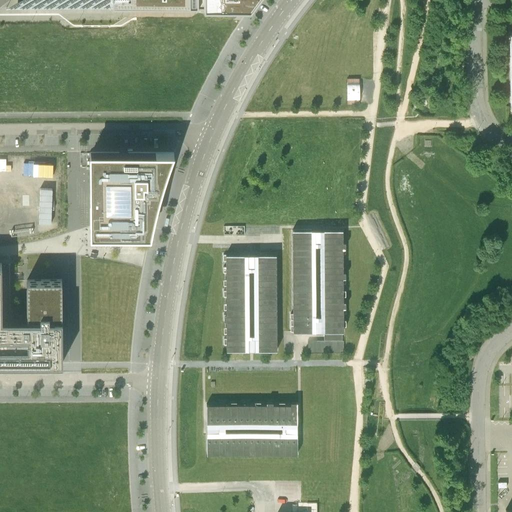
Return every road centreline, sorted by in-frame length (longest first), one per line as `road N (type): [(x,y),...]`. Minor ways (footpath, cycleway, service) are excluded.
road 1 (tertiary): [(158,382),(174,258),(209,138)]
road 2 (residential): [(0,130),(179,129),(209,138)]
road 3 (unclassified): [(511,332),(488,353),(478,385),(479,511)]
road 4 (unclassified): [(473,0),(473,95),(487,127),(511,147)]
road 5 (tertiary): [(209,138),(291,0)]
road 6 (residential): [(0,381),(158,382)]
road 7 (tertiary): [(161,511),(158,382)]
